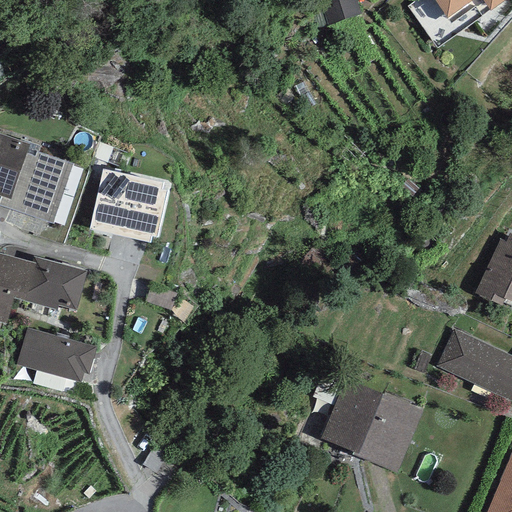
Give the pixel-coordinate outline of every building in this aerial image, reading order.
[(356,0),(320,0),(329,26),(361,16),(356,0)] [(432,0),(446,20),(476,0),(481,0),(491,13),(510,0),(432,0)] [(20,143),(0,135),(0,197),(2,198),(0,203),(0,205),(53,224),(74,165),(38,153),(40,146),(21,139),(20,143)] [(163,185),(102,171),(88,231),(150,245),(151,238),(156,239),(167,192),(161,191),(163,185)] [(511,235),(510,235),(506,244),(500,242),(475,294),(501,307),(504,300),(511,303),(511,235)] [(32,264),(0,254),(0,324),(6,326),(13,300),(26,304),(37,265),(32,264)] [(88,272),(34,257),(32,264),(37,265),(26,304),(56,311),(57,306),(76,312),(88,272)] [(511,356),(455,329),(437,367),(511,402),(511,356)] [(95,349),(27,330),(17,366),(85,385),(95,349)] [(422,415),(345,381),(319,438),(396,472),(422,415)] [(511,511),(511,455),(487,511),(511,511)]
